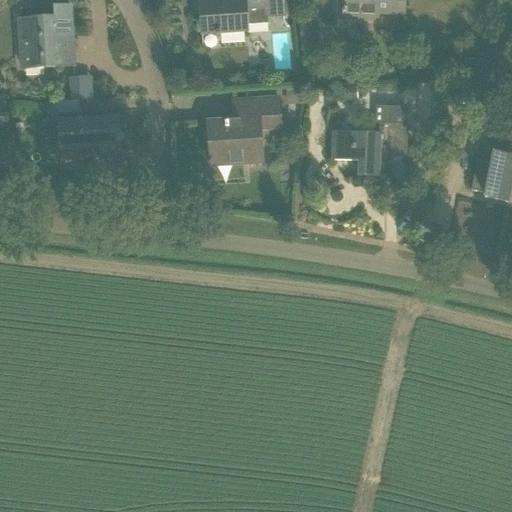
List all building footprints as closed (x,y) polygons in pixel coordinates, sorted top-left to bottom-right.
[(200,14),(202,35),(248,32),(247,22),(265,21),(265,19),(264,1),(284,0),(283,0),(193,0),(194,14),(200,14)] [(405,12),(405,0),(344,0),(344,19),(378,21),(378,11),(405,12)] [(20,21),(19,21),(22,70),(74,66),(74,48),(72,6),(20,10),(20,21)] [(320,46),(317,17),(300,19),(303,47),(320,46)] [(478,43),(471,78),(487,81),(494,46),(478,43)] [(91,75),(72,76),(72,68),(62,68),(63,97),(92,96),(91,75)] [(354,101),(357,96),(357,88),(343,89),(343,102),(354,101)] [(242,165),(262,164),(259,130),(280,129),(278,99),(234,102),(235,121),(208,123),(211,167),(212,167),(212,161),(241,159),(242,165)] [(58,116),(57,103),(46,104),(47,116),(58,116)] [(406,159),(408,108),(375,106),(375,124),(379,124),(379,136),(334,134),(333,160),(359,162),(359,176),(391,178),(391,159),(406,159)] [(94,148),(95,169),(122,167),(118,119),(58,124),(60,150),(94,148)] [(508,203),(508,202),(509,199),(511,199),(511,156),(492,153),(490,164),(477,161),(471,191),(485,194),(484,198),(508,203)]
